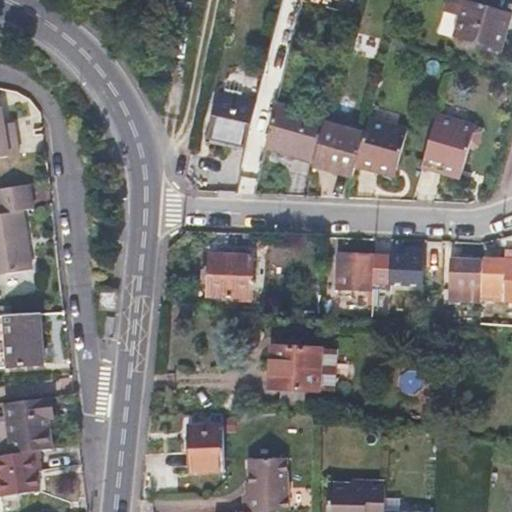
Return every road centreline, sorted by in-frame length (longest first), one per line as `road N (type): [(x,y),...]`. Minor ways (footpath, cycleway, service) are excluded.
road 1 (residential): [(0,73),(50,108),(63,152),(89,374),(102,391),(127,397)]
road 2 (residential): [(511,210),(455,224),(145,210)]
road 3 (tertiary): [(145,210),(142,152),(124,107),(85,53),(28,10)]
road 4 (tertiary): [(127,397),(145,210)]
